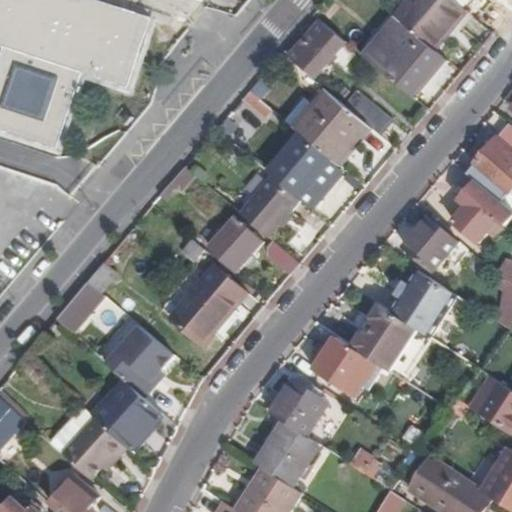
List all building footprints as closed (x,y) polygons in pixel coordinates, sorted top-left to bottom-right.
[(152,21),(89,0),(0,0),(0,46),(4,48),(0,60),(0,130),(58,150),(83,75),(128,90),(152,21)] [(412,0),(397,19),(398,20),(434,51),(466,12),(451,0),(412,0)] [(434,51),(398,20),(366,59),(413,99),(446,60),(435,51),(434,51)] [(315,82),(348,44),(323,24),(291,62),(315,82)] [(252,92),(243,101),(264,120),(272,110),(252,92)] [(313,144),(339,166),(370,128),(346,108),(327,93),(296,130),(313,144)] [(346,108),(370,128),(381,137),(393,122),(359,93),(346,108)] [(511,126),(511,125),(468,175),(477,183),(503,204),(511,192),(511,126)] [(339,166),(313,144),(302,157),(312,165),(301,179),(280,163),(270,175),(272,177),(301,201),(314,211),(346,171),(339,166)] [(186,169),(162,197),(170,204),(180,191),(185,195),(197,179),(186,169)] [(269,239),(301,201),(272,177),(240,214),(269,239)] [(511,211),(503,204),(477,183),(461,202),(467,209),(454,225),(479,245),(498,221),(506,227),(511,219),(511,211)] [(236,219),(208,252),(238,278),(266,243),(236,219)] [(461,244),(430,219),(406,249),(438,274),(461,244)] [(197,262),(206,248),(192,240),(183,254),(197,262)] [(284,269),(293,258),(274,243),(265,254),(284,269)] [(501,275),(511,283),(511,264),(510,264),(501,275)] [(104,266),(89,283),(103,295),(118,277),(104,266)] [(215,270),(174,320),(207,348),(248,297),(215,270)] [(390,315),(430,340),(459,298),(419,272),(409,287),(405,284),(396,297),(400,299),(390,315)] [(74,335),(104,296),(103,295),(89,283),(58,321),(74,335)] [(360,337),(353,350),(403,382),(430,340),(390,315),(379,308),(371,320),(373,323),(364,338),(360,337)] [(359,337),(360,337),(364,338),(373,323),(371,320),(370,319),(368,320),(360,333),(359,334),(359,337)] [(126,381),(145,398),(156,386),(154,383),(163,372),(176,356),(140,326),(108,365),(126,381)] [(383,370),(336,341),(315,372),(355,398),(364,385),(371,389),(383,370)] [(163,372),(154,383),(156,386),(166,375),(163,372)] [(488,389),(495,393),(501,384),(493,380),(488,389)] [(94,417),(97,420),(129,448),(134,452),(165,416),(145,398),(126,381),(94,417)] [(284,422),(309,438),(329,405),(293,382),(273,414),(284,422)] [(474,410),(481,414),(511,433),(511,391),(501,384),(495,393),(488,389),(474,410)] [(0,448),(25,421),(0,399),(0,448)] [(457,404),(450,412),(463,420),(469,411),(457,404)] [(468,455),(482,432),(463,420),(450,412),(434,434),(468,455)] [(129,448),(97,420),(65,457),(92,481),(113,458),(117,461),(129,448)] [(321,446),(309,438),(284,422),(257,465),(263,469),(294,489),(321,446)] [(368,474),(378,457),(362,448),(352,465),(368,474)] [(442,511),(485,511),(494,500),(432,460),(411,492),(442,511)] [(294,489),(263,469),(254,483),(258,486),(241,511),(297,511),(307,497),(294,489)] [(77,478),(65,492),(70,496),(59,509),(62,511),(89,511),(101,497),(77,478)] [(378,511),(399,511),(406,501),(391,491),(378,511)] [(3,511),(39,511),(35,508),(31,511),(29,511),(15,500),(3,511)]
